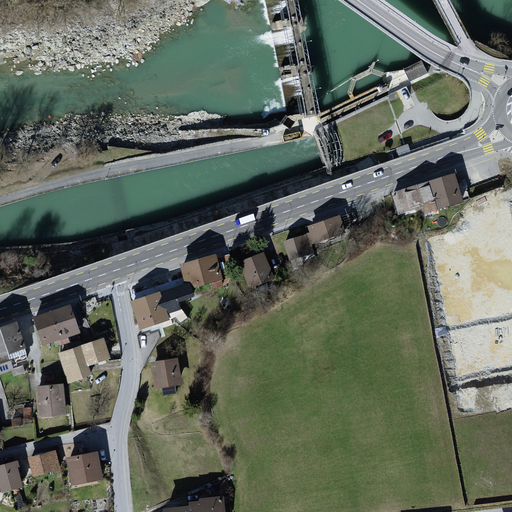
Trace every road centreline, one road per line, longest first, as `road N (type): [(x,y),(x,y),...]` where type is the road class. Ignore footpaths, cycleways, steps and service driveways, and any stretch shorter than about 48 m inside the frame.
road 1 (primary): [(506,126),(485,141),(110,272)]
road 2 (secondary): [(357,0),(433,52),(511,88)]
road 3 (residential): [(110,272),(128,384),(116,429)]
